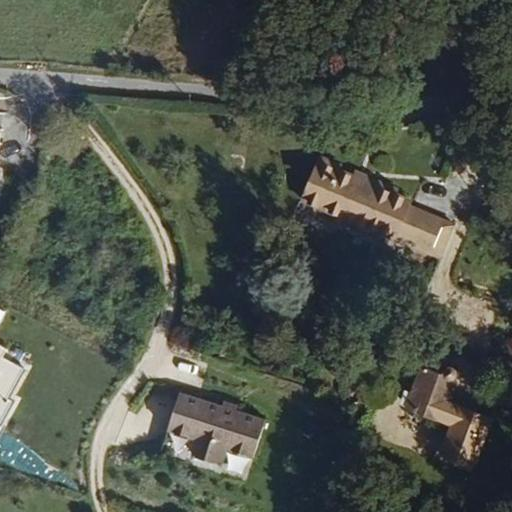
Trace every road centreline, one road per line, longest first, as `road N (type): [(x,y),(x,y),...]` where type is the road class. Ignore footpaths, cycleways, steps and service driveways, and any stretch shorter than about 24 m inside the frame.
road 1 (residential): [(72,81),(173,256),(170,325),(102,442),(97,471),(110,511)]
road 2 (unclassified): [(511,86),(486,96),(348,100),(72,81)]
road 3 (residential): [(52,78),(53,128),(0,262)]
